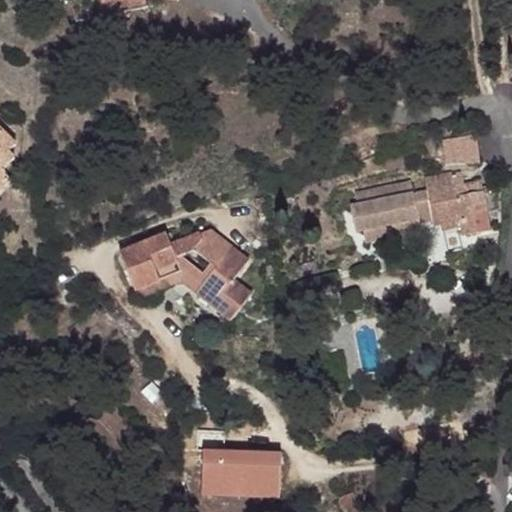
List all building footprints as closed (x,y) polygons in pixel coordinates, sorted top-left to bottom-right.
[(0,179),(12,189),(26,173),(15,165),(27,151),(18,146),(24,138),(0,118),(0,179)] [(370,187),(363,188),(366,212),(372,212),(375,222),(390,220),(391,227),(419,223),(418,217),(432,215),(431,206),(429,198),(444,195),(445,204),(446,217),(453,216),(453,223),(471,221),(470,215),(475,214),(479,229),(502,225),(496,178),(477,180),(474,161),(440,166),(441,176),(428,178),(426,167),(369,175),(370,187)] [(444,195),(429,198),(431,206),(445,204),(444,195)] [(178,239),(130,254),(140,292),(189,277),(186,265),(194,264),(207,259),(227,275),(218,286),(205,299),(240,328),(262,304),(246,290),(262,270),(223,238),(182,250),(178,239)] [(189,277),(140,292),(143,300),(188,286),(205,299),(227,275),(207,259),(194,264),(186,265),(189,277)] [(263,466),(254,468),(255,473),(260,476),(265,472),(263,466)] [(352,497),(359,506),(364,505),(366,509),(371,506),(368,503),(370,497),(366,491),(352,497)]
